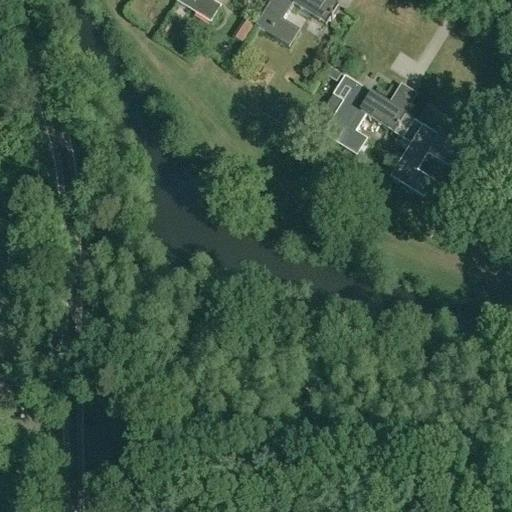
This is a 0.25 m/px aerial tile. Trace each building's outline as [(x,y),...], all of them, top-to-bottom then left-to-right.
[(250,0),(179,0),(177,4),(211,26),(222,9),(207,0),(243,0),(248,3),(250,0)] [(261,0),(270,5),(256,29),(290,50),(300,33),(283,23),(293,6),(326,27),(331,20),(332,21),(334,19),(332,18),(338,9),(324,0),(261,0)] [(170,20),(163,32),(167,34),(174,23),(170,20)] [(341,77),(330,70),(325,78),(336,85),(341,77)] [(403,141),(408,133),(399,127),(406,117),(371,95),(346,80),(324,115),(334,121),(324,138),(357,159),(366,146),(349,135),(361,115),(411,147),(403,141)] [(412,147),(403,141),(411,147),(391,180),(425,201),(433,188),(416,177),(428,157),(462,178),(466,171),(468,172),(469,170),(468,169),(473,160),(423,128),(412,147)] [(411,147),(401,141),(397,147),(407,153),(411,147)] [(135,355),(121,368),(134,383),(149,369),(135,355)]
